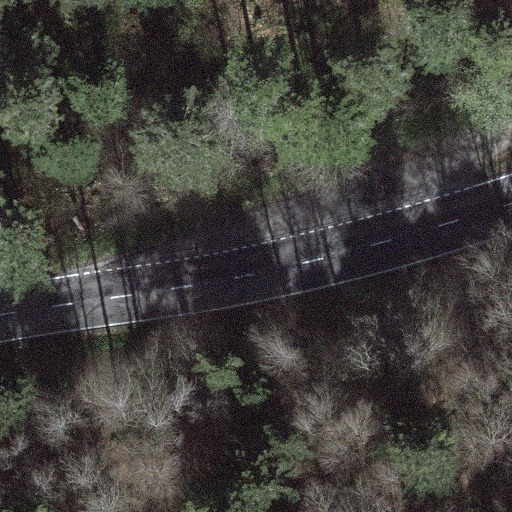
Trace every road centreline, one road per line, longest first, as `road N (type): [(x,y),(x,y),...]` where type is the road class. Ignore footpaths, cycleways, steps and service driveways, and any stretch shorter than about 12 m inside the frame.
road 1 (secondary): [(511,204),(247,275),(0,315)]
road 2 (track): [(511,135),(435,172),(366,246)]
